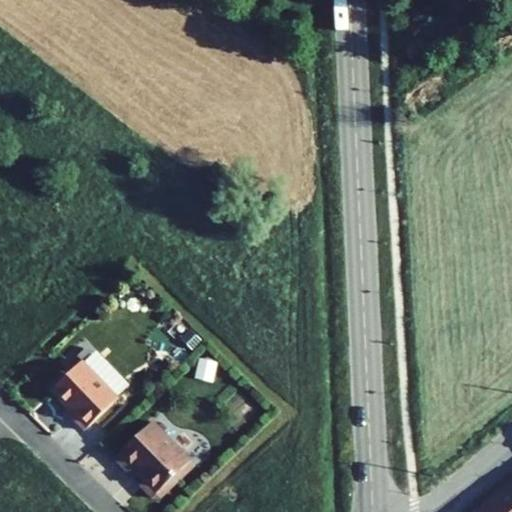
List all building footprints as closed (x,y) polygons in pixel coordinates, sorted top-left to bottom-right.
[(178,333),(176,348),(194,350),(195,335),(178,333)] [(81,361),(51,390),(76,416),(73,418),(85,431),(118,398),(81,361)] [(196,377),(211,380),(214,364),(199,361),(196,377)] [(176,482),(172,478),(190,461),(152,422),(114,459),(132,478),(136,474),(143,482),(139,485),(151,498),(159,498),(176,482)] [(194,465),(190,461),(172,478),(176,482),(194,465)] [(511,511),(511,483),(475,511),(511,511)]
